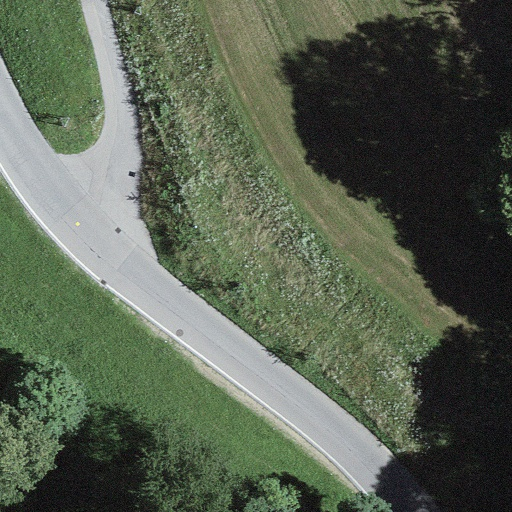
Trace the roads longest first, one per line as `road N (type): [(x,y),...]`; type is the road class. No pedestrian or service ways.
road 1 (tertiary): [(101,261),(267,376),(406,511)]
road 2 (residential): [(101,261),(125,139),(95,0)]
road 3 (tertiary): [(0,123),(101,261)]
